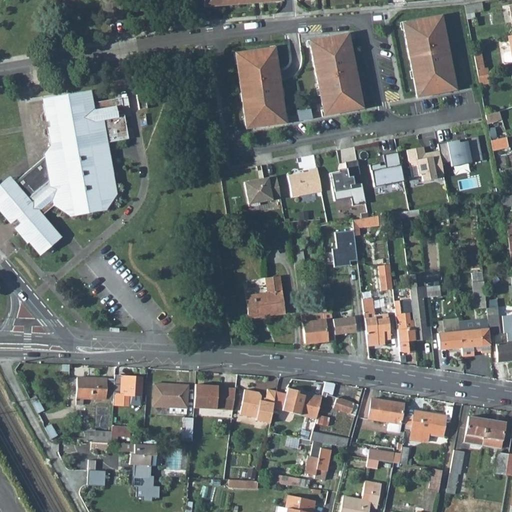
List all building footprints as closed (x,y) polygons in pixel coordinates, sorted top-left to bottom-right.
[(483,11),(481,2),(464,5),(465,13),(483,11)] [(420,20),(405,22),(406,29),(403,30),(406,42),(405,42),(409,59),(411,71),(414,70),(416,77),(413,78),(415,92),(420,91),(421,96),(435,94),(452,90),(450,81),(453,80),(450,64),(447,64),(446,57),(449,56),(442,22),(436,23),(435,17),(420,20)] [(511,61),(511,34),(508,36),(511,51),(504,53),(502,55),(504,63),(511,61)] [(327,38),(311,41),(312,46),(310,46),(312,59),(315,76),(316,76),(318,89),(320,88),(321,95),(319,95),(323,116),(359,109),(357,99),(360,98),(357,83),(353,63),(350,64),(348,55),(352,55),(349,40),(345,41),(344,35),(327,39),(327,38)] [(269,48),(253,50),(253,51),(238,53),(240,64),(237,64),(244,120),(247,119),(249,128),(284,123),(281,97),(278,97),(277,90),(279,89),(279,82),(278,75),(277,75),(276,68),(275,59),(271,59),(269,48)] [(473,52),(476,70),(483,68),(479,51),(473,52)] [(476,70),(477,76),(487,74),(486,68),(483,68),(476,70)] [(489,82),(487,74),(477,76),(479,84),(489,82)] [(45,157),(14,182),(9,177),(0,184),(0,211),(8,221),(10,219),(18,228),(16,230),(26,242),(28,241),(37,251),(41,252),(57,238),(57,234),(41,215),(54,205),(62,211),(78,208),(78,212),(76,212),(79,213),(81,214),(84,214),(87,213),(90,213),(92,212),(97,209),(95,209),(94,206),(110,203),(116,194),(106,142),(128,139),(123,114),(117,115),(116,108),(122,107),(121,98),(92,103),(91,95),(80,97),(79,93),(73,94),(73,96),(69,96),(70,99),(64,100),(63,97),(59,98),(59,97),(53,98),(54,102),(43,104),(45,114),(47,114),(50,134),(48,134),(50,145),(44,154),(45,157)] [(136,95),(138,110),(147,108),(144,93),(136,95)] [(309,109),(297,111),(299,120),(311,118),(309,109)] [(498,111),(485,115),(487,123),(501,119),(498,111)] [(457,140),(437,144),(438,151),(441,164),(450,162),(451,166),(482,160),(477,136),(465,139),(466,141),(458,143),(457,140)] [(492,150),(508,147),(505,137),(490,141),(492,150)] [(441,164),(438,151),(424,154),(423,150),(417,151),(417,149),(406,150),(412,178),(421,176),(422,181),(443,177),(441,164)] [(403,181),(397,152),(382,155),(384,164),(380,165),(379,163),(369,165),(373,187),(403,181)] [(365,203),(357,160),(344,162),(345,168),(346,170),(338,172),(329,174),(334,201),(350,198),(352,206),(365,203)] [(321,191),(316,168),(308,169),(308,171),(309,173),(306,174),(304,172),(287,175),(291,197),(321,191)] [(280,198),(276,176),(243,182),(248,204),(280,198)] [(511,205),(511,195),(505,197),(500,197),(502,207),(511,205)] [(488,203),(487,196),(475,199),(475,205),(488,203)] [(447,211),(446,204),(439,206),(439,212),(447,211)] [(400,212),(400,218),(416,216),(418,214),(418,210),(400,212)] [(377,215),(352,220),(353,230),(353,236),(359,235),(358,228),(378,225),(377,215)] [(353,236),(353,230),(334,232),(336,248),(331,248),(333,267),(349,265),(349,261),(356,260),(353,236)] [(299,250),(292,250),(297,294),(305,292),(301,261),(300,261),(299,250)] [(380,291),(392,289),(389,265),(377,266),(380,291)] [(413,274),(407,275),(410,299),(411,299),(413,319),(412,320),(413,327),(414,340),(431,339),(430,326),(425,327),(422,297),(421,287),(415,288),(413,274)] [(279,276),(265,278),(267,293),(244,296),(247,318),(284,313),(279,276)] [(485,308),(483,282),(472,282),(474,308),(485,308)] [(440,295),(438,285),(426,287),(427,297),(440,295)] [(372,298),(361,299),(367,346),(378,344),(377,340),(383,339),(390,339),(387,313),(374,315),(372,298)] [(402,313),(401,300),(393,301),(399,351),(404,352),(405,349),(408,349),(407,341),(414,340),(413,327),(412,320),(409,320),(408,312),(402,313)] [(485,308),(487,329),(488,334),(499,333),(496,307),(485,308)] [(331,312),(300,316),(304,343),(334,340),(333,334),(331,319),(331,312)] [(331,319),(333,334),(355,332),(353,316),(331,319)] [(444,332),(456,331),(455,320),(443,321),(444,332)] [(488,334),(487,329),(459,331),(461,347),(462,356),(473,355),(473,350),(480,349),(481,352),(490,351),(489,344),(488,334)] [(461,347),(459,331),(456,331),(444,332),(437,333),(438,349),(461,347)] [(496,362),(511,360),(511,342),(495,344),(496,362)] [(129,395),(141,395),(142,377),(114,376),(114,379),(113,393),(113,398),(113,405),(129,405),(129,395)] [(76,398),(76,405),(83,405),(83,398),(105,399),(105,398),(106,392),(113,393),(114,379),(76,377),(75,398),(76,398)] [(334,383),(325,382),(322,392),(326,393),(331,395),(334,383)] [(154,384),(153,406),(169,407),(186,408),(187,385),(154,384)] [(194,384),(193,407),(232,410),(235,388),(217,387),(217,386),(194,384)] [(281,410),(282,407),(292,410),(292,413),(315,419),(321,396),(313,395),(312,397),(297,394),(298,391),(287,388),(286,394),(275,390),(272,408),(281,410)] [(244,389),(239,414),(255,417),(255,420),(269,422),(272,408),(275,390),(267,389),(265,398),(265,401),(260,400),(260,397),(261,395),(258,392),(244,389)] [(141,395),(129,395),(129,405),(140,405),(141,395)] [(336,398),(332,408),(354,416),(357,405),(336,398)] [(370,398),(367,419),(390,423),(399,424),(403,403),(370,398)] [(31,403),(37,413),(43,410),(38,399),(31,403)] [(414,410),(410,432),(411,432),(410,439),(426,442),(427,434),(441,437),(445,415),(414,410)] [(468,416),(463,442),(481,445),(486,419),(468,416)] [(182,417),(181,440),(191,440),(192,418),(182,417)] [(486,419),(481,445),(499,448),(504,422),(486,419)] [(50,423),(42,423),(49,438),(56,436),(50,423)] [(387,425),(386,431),(398,433),(399,424),(390,423),(390,425),(387,425)] [(115,436),(129,437),(129,427),(111,426),(111,432),(111,436),(115,436)] [(85,438),(85,442),(90,442),(108,443),(110,443),(111,436),(111,432),(86,431),(85,438)] [(311,432),(310,441),(312,441),(320,443),(330,445),(345,447),(347,439),(311,432)] [(314,475),(313,478),(324,480),(330,445),(320,443),(312,441),(309,456),(306,456),(303,473),(314,475)] [(90,442),(90,450),(108,451),(108,443),(90,442)] [(118,443),(118,451),(133,451),(133,454),(129,454),(129,464),(133,464),(133,474),(132,474),(131,487),(136,487),(135,496),(142,496),(142,500),(151,501),(151,497),(158,497),(159,487),(151,487),(152,477),(148,477),(149,465),(149,455),(155,455),(156,445),(118,443)] [(400,454),(398,464),(404,464),(407,448),(401,447),(400,454)] [(368,449),(366,459),(378,460),(398,464),(400,454),(368,449)] [(449,473),(448,480),(456,482),(457,474),(459,474),(463,452),(453,450),(449,473)] [(498,452),(495,473),(505,475),(508,454),(498,452)] [(159,465),(159,455),(149,455),(149,465),(159,465)] [(366,459),(365,466),(376,468),(378,460),(366,459)] [(95,462),(88,461),(87,471),(95,472),(95,462)] [(432,468),(428,488),(438,490),(441,470),(432,468)] [(95,472),(87,471),(86,486),(104,487),(105,472),(95,472)] [(280,476),(273,475),(272,483),(279,484),(280,476)] [(309,480),(280,476),(279,484),(289,485),(289,484),(307,487),(309,480)] [(228,479),(228,487),(244,488),(245,480),(228,479)] [(257,481),(245,480),(244,488),(256,488),(257,481)] [(342,497),(339,511),(367,511),(368,507),(376,508),(381,484),(364,480),(360,500),(342,497)] [(448,480),(445,492),(454,494),(456,482),(448,480)] [(312,511),(315,500),(287,495),(284,508),(285,508),(284,511),(312,511)]
